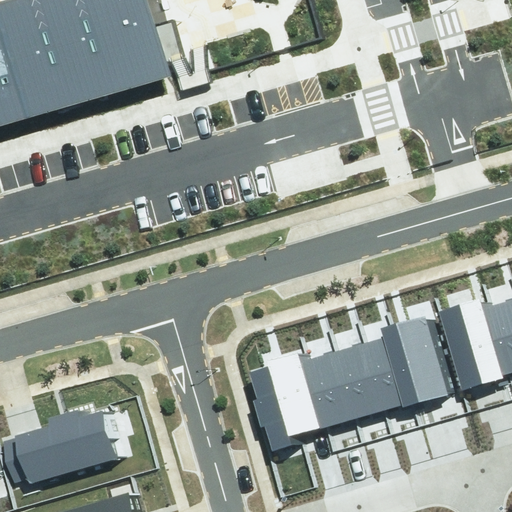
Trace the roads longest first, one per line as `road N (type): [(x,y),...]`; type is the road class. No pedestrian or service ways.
road 1 (residential): [(160,298),(511,201)]
road 2 (residential): [(160,298),(228,511)]
road 3 (residential): [(0,344),(160,298)]
road 4 (residential): [(343,511),(475,475)]
